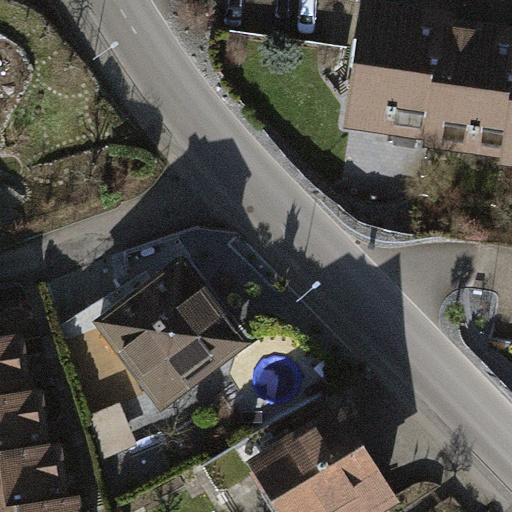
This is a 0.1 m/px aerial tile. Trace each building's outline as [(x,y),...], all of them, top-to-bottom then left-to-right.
[(423,144),(441,16),(359,5),(342,133),(423,144)] [(511,107),(511,32),(449,24),(450,17),(441,16),(423,144),(423,150),(499,161),(506,107),(511,107)] [(498,170),(511,172),(511,107),(506,107),(499,161),(498,170)] [(163,414),(254,346),(188,257),(97,325),(163,414)] [(0,402),(38,396),(28,335),(0,339),(0,402)] [(0,459),(55,449),(46,394),(38,396),(0,402),(0,459)] [(396,511),(405,507),(346,409),(253,465),(281,511),(396,511)] [(0,511),(13,511),(74,503),(65,447),(55,449),(0,459),(0,511)] [(83,511),(82,502),(74,503),(13,511),(83,511)]
